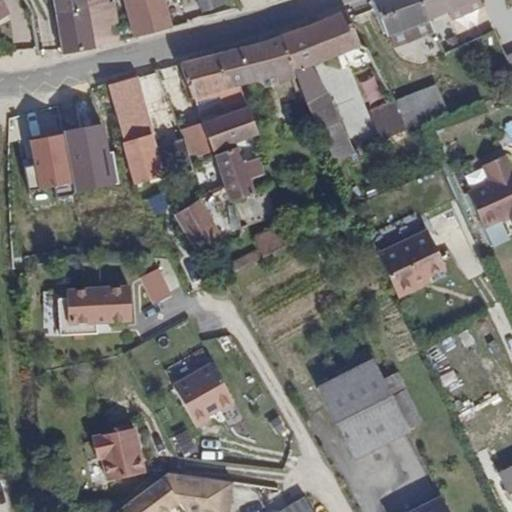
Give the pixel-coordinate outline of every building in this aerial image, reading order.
[(0,0),(0,16),(9,11),(3,0),(0,0)] [(52,0),(61,54),(94,48),(122,41),(114,2),(109,3),(108,0),(52,0)] [(165,0),(125,0),(136,37),(172,28),(165,0)] [(191,0),(197,17),(224,10),(221,0),(191,0)] [(431,22),(422,0),(383,0),(374,4),(387,37),(431,22)] [(486,0),(422,0),(431,22),(487,1),(486,0)] [(326,89),(306,64),(356,46),(342,11),(283,33),(297,67),(332,158),(351,150),(326,89)] [(297,67),(283,33),(226,49),(234,85),(243,86),(297,67)] [(226,49),(178,61),(190,101),(220,91),(234,85),(226,49)] [(138,80),(142,94),(158,86),(152,73),(138,80)] [(142,94),(138,80),(107,89),(125,146),(157,137),(142,94)] [(434,85),(395,102),(406,129),(445,112),(434,85)] [(395,102),(369,113),(382,140),(406,129),(395,102)] [(260,140),(249,109),(201,126),(218,155),(239,148),(260,140)] [(65,131),(29,139),(34,165),(26,167),(31,191),(76,182),(65,131)] [(157,137),(125,146),(132,188),(166,178),(157,137)] [(239,148),(218,155),(242,231),(278,217),(268,189),(257,193),(253,180),(266,176),(260,158),(245,163),(239,148)] [(511,173),(467,196),(484,229),(511,215),(511,173)] [(164,193),(148,197),(153,213),(169,208),(164,193)] [(179,212),(199,247),(220,234),(199,201),(179,212)] [(283,222),(254,235),(263,255),(292,243),(283,222)] [(377,252),(398,297),(447,275),(427,230),(377,252)] [(159,267),(140,276),(154,304),(173,294),(159,267)] [(64,299),(56,299),(57,336),(94,335),(94,323),(128,321),(127,289),(63,291),(64,299)] [(214,350),(170,365),(191,424),(234,408),(214,350)] [(319,387),(371,361),(366,351),(311,377),(319,387)] [(313,390),(350,464),(408,436),(371,361),(319,387),(313,390)] [(101,464),(105,484),(145,476),(135,430),(89,440),(94,465),(101,464)] [(511,469),(499,476),(511,501),(511,469)] [(166,477),(119,511),(170,511),(175,508),(177,511),(224,511),(229,488),(166,477)] [(447,511),(438,494),(404,511),(447,511)] [(310,511),(303,499),(279,511),(310,511)]
